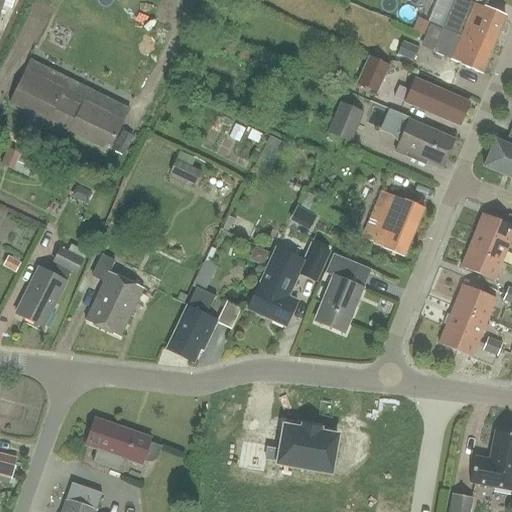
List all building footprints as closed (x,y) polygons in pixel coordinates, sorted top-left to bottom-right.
[(0,0),(0,16),(5,18),(9,0),(0,0)] [(464,31),(494,44),(500,31),(500,30),(506,16),(485,7),(485,8),(471,2),(470,4),(461,0),(455,0),(444,28),(462,36),(464,31)] [(489,58),(494,44),(464,31),(462,36),(444,28),(433,52),(481,73),(488,58),(489,58)] [(378,92),(389,67),(370,58),(358,83),(378,92)] [(67,133),(103,149),(106,143),(111,146),(124,120),(84,100),(82,104),(63,94),(65,90),(25,71),(9,103),(49,122),(46,128),(53,131),(56,125),(68,131),(67,133)] [(460,126),(470,102),(415,79),(405,102),(460,126)] [(364,113),(340,104),(327,135),(351,145),(364,113)] [(442,167),(453,140),(409,121),(410,118),(391,110),(382,132),(401,140),(396,152),(425,164),(426,161),(442,167)] [(511,131),(507,144),(496,139),(484,167),(511,178),(511,131)] [(60,190),(67,174),(9,149),(2,165),(60,190)] [(176,161),(170,174),(196,187),(202,173),(176,161)] [(402,201),(382,192),(363,237),(373,242),(373,243),(382,246),(382,247),(404,257),(424,208),(403,199),(402,201)] [(509,244),(511,238),(511,236),(511,226),(482,215),(475,232),(508,245),(509,244)] [(475,232),(468,249),(501,263),(508,245),(475,232)] [(316,281),(330,251),(311,242),(297,273),(316,281)] [(76,273),(83,260),(61,249),(54,262),(58,264),(52,275),(38,268),(15,313),(43,328),(66,282),(71,271),(76,273)] [(468,249),(461,267),(494,280),(501,263),(468,249)] [(334,276),(315,320),(344,333),(370,270),(332,254),(328,265),(325,272),(334,276)] [(119,338),(143,289),(109,272),(115,261),(102,255),(92,276),(104,282),(85,321),(119,338)] [(21,264),(8,257),(3,267),(16,274),(21,264)] [(285,327),(297,301),(284,295),(287,287),(271,280),(276,269),(268,265),(247,309),(285,327)] [(462,285),(454,305),(487,318),(495,299),(462,285)] [(215,297),(196,288),(166,350),(193,363),(200,349),(203,351),(216,323),(231,331),(241,310),(227,303),(218,321),(206,315),(215,297)] [(511,290),(507,288),(502,301),(511,305),(511,290)] [(483,329),(487,318),(454,305),(446,324),(479,338),(486,341),(489,332),(483,329)] [(446,324),(438,344),(471,358),(479,338),(446,324)] [(217,364),(226,339),(215,336),(206,361),(217,364)] [(503,344),(489,338),(484,351),(498,357),(503,344)] [(93,463),(122,473),(127,460),(142,465),(144,460),(148,462),(153,461),(157,459),(161,447),(150,443),(151,438),(150,438),(150,440),(122,430),(123,428),(96,419),(96,418),(95,418),(85,445),(98,450),(93,463)] [(267,449),(268,442),(240,438),(236,466),(264,470),(266,460),(277,461),(276,462),(330,470),(335,432),(317,430),(318,426),(300,423),(300,427),(282,425),(278,451),(267,449)] [(511,491),(511,434),(495,431),(489,460),(476,457),(470,483),(511,491)] [(0,477),(12,481),(18,459),(0,454),(0,477)] [(62,511),(95,511),(102,494),(72,483),(62,511)] [(471,511),(474,498),(453,494),(449,511),(471,511)]
